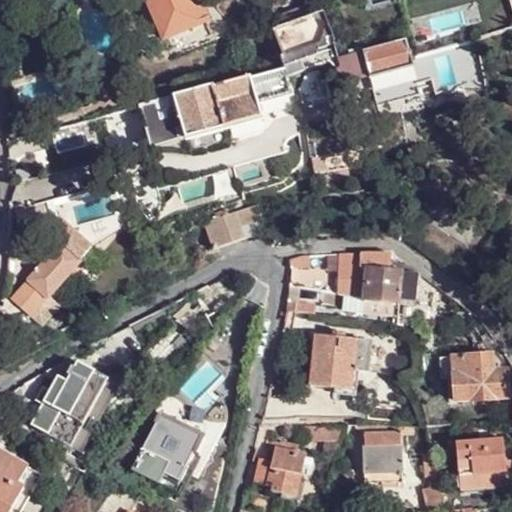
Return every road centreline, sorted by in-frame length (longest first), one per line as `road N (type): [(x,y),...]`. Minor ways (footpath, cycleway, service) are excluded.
road 1 (residential): [(0,387),(12,372),(249,248),(279,249)]
road 2 (residential): [(279,249),(391,244),(484,311),(511,350)]
road 3 (residential): [(279,249),(271,330),(229,511)]
